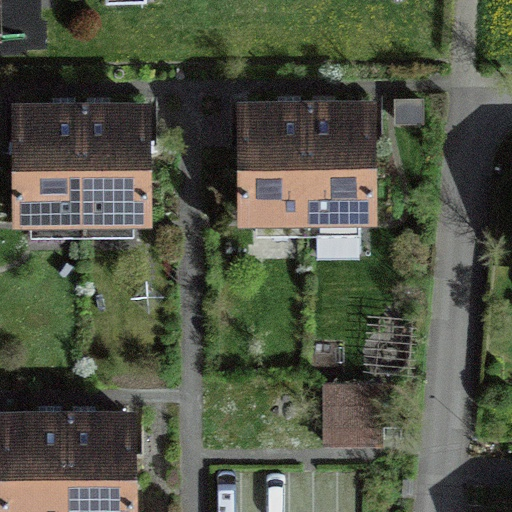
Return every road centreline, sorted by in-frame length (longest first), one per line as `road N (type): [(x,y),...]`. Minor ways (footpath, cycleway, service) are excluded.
road 1 (residential): [(441,511),(464,173),(486,115),(511,105)]
road 2 (track): [(472,0),(466,86),(486,115)]
